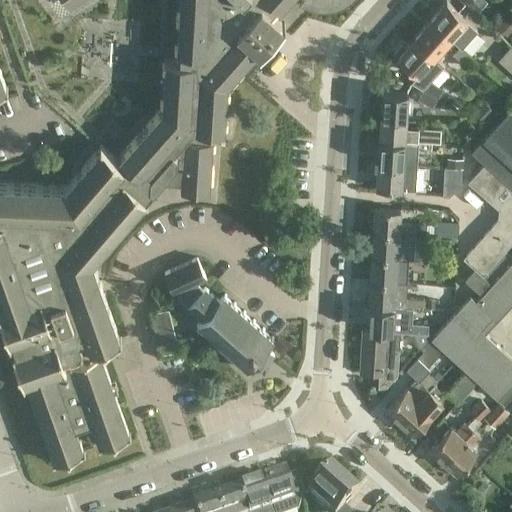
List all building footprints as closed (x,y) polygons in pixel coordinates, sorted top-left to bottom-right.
[(181,0),(177,48),(176,48),(175,59),(164,58),(164,59),(165,59),(161,105),(120,153),(119,152),(118,154),(127,162),(141,174),(142,173),(141,172),(146,166),(151,171),(150,173),(149,183),(153,187),(154,188),(160,179),(182,180),(181,188),(180,188),(180,189),(210,191),(210,189),(209,189),(212,140),(214,140),(214,138),(209,138),(209,129),(224,130),(224,128),(223,128),(227,79),(256,45),(260,49),(259,49),(260,50),(285,23),(284,21),(283,22),(270,11),(277,4),(281,7),(282,6),(281,5),(285,0),(181,0)] [(447,0),(430,19),(461,46),(469,37),(459,28),(468,18),(447,0)] [(461,46),(430,19),(414,36),(435,55),(450,38),(459,46),(452,54),(464,66),(472,57),(461,46)] [(435,55),(414,36),(398,55),(418,73),(435,55)] [(102,37),(101,59),(123,60),(124,38),(102,37)] [(511,71),(511,48),(510,47),(499,59),(511,71)] [(432,107),(438,97),(446,102),(451,94),(443,88),(428,80),(417,99),(432,107)] [(382,90),(381,114),(406,116),(407,91),(382,90)] [(511,105),(496,124),(472,151),(486,164),(496,173),(506,182),(511,186),(511,105)] [(406,116),(381,114),(379,138),(404,140),(406,116)] [(405,141),(417,141),(439,142),(440,129),(418,127),(418,128),(406,128),(405,141)] [(404,140),(379,138),(378,162),(403,164),(404,140)] [(119,337),(106,300),(92,260),(145,198),(146,199),(147,198),(145,196),(153,187),(149,183),(150,173),(151,171),(146,166),(141,172),(142,173),(141,174),(127,162),(124,164),(100,144),(99,145),(100,146),(66,187),(0,183),(0,307),(1,310),(0,310),(0,315),(9,342),(11,342),(10,341),(12,340),(16,350),(14,351),(14,350),(12,350),(23,382),(25,381),(24,380),(26,380),(54,460),(53,460),(53,461),(85,450),(84,449),(83,449),(75,428),(92,422),(100,444),(98,444),(99,445),(130,434),(130,433),(129,433),(100,352),(101,352),(101,351),(99,351),(97,347),(121,338),(120,337),(119,337)] [(403,164),(378,162),(377,187),(401,189),(403,164)] [(496,173),(486,164),(469,183),(479,192),(496,173)] [(496,173),(479,192),(489,200),(506,182),(496,173)] [(511,186),(506,182),(489,200),(499,209),(511,194),(511,186)] [(511,194),(499,209),(498,218),(511,230),(511,194)] [(376,207),(374,232),(414,234),(410,234),(410,223),(400,223),(400,208),(376,207)] [(511,230),(498,218),(489,229),(508,246),(511,241),(511,230)] [(489,229),(481,238),(500,255),(506,249),(508,246),(489,229)] [(414,234),(374,232),(373,256),(413,259),(414,234)] [(481,238),(473,247),(492,264),(500,255),(481,238)] [(473,247),(463,258),(474,268),(482,276),(492,264),(473,247)] [(454,313),(432,338),(431,339),(443,349),(467,371),(477,380),(496,398),(495,399),(498,400),(503,406),(504,405),(511,412),(511,356),(485,332),(511,302),(511,254),(506,249),(500,255),(492,264),(482,276),(491,283),(480,295),(476,299),(471,295),(454,313)] [(413,259),(373,256),(371,280),(423,283),(424,272),(406,271),(406,281),(396,281),(397,258),(413,259)] [(268,361),(274,354),(275,353),(266,346),(273,338),(224,294),(219,299),(206,287),(203,290),(200,287),(197,280),(205,276),(197,257),(165,271),(174,290),(177,289),(181,298),(189,305),(188,306),(202,319),(198,323),(247,367),(254,359),(262,367),(268,361)] [(474,268),(463,280),(480,295),(491,283),(482,276),(474,268)] [(423,283),(371,280),(370,304),(406,306),(425,308),(435,309),(435,300),(425,299),(425,297),(406,296),(407,283),(422,284),(423,283)] [(406,306),(370,304),(368,328),(420,331),(420,321),(404,320),(394,319),(394,306),(405,307),(406,306)] [(161,354),(179,350),(168,307),(151,312),(161,354)] [(420,331),(368,328),(363,328),(361,372),(379,373),(379,387),(385,387),(399,372),(401,346),(392,346),(393,331),(404,331),(412,332),(412,336),(415,344),(420,348),(423,350),(416,358),(426,368),(443,349),(431,339),(432,338),(429,336),(430,336),(429,332),(420,332),(420,331)] [(387,409),(400,421),(433,385),(435,383),(438,379),(428,370),(419,379),(416,376),(387,409)] [(467,371),(453,385),(447,392),(457,401),(477,380),(467,371)] [(433,385),(400,421),(414,433),(434,410),(430,407),(444,391),(435,383),(433,385)] [(431,448),(444,460),(480,420),(482,417),(483,417),(490,409),(480,399),(470,411),(475,415),(467,423),(465,421),(457,430),(451,425),(431,448)] [(509,411),(503,406),(498,400),(490,409),(483,417),(494,428),(509,411)] [(480,420),(444,460),(458,472),(478,449),(473,445),(481,435),(474,429),(481,421),(480,420)] [(317,464),(295,471),(304,496),(307,494),(326,511),(350,511),(346,507),(359,492),(332,468),(327,473),(317,464)] [(285,474),(262,483),(272,511),(297,511),(304,496),(295,471),(285,474)] [(272,511),(262,483),(239,491),(247,511),(272,511)] [(247,511),(239,491),(217,499),(221,511),(247,511)] [(221,511),(217,499),(194,507),(196,511),(221,511)]
